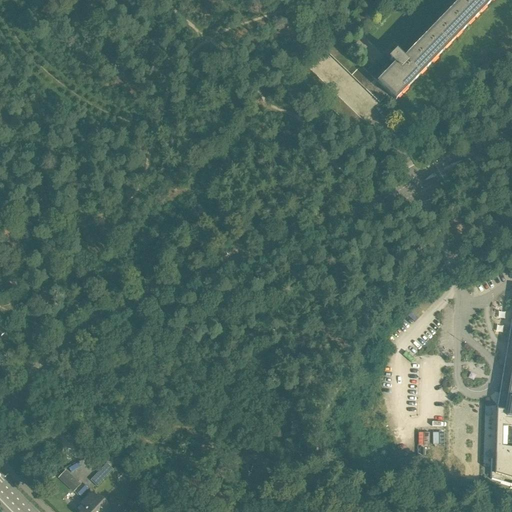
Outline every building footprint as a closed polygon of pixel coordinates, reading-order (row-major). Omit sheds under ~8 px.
[(395,65),(377,83),(379,85),(383,90),(388,94),(395,101),(493,0),(460,0),(403,60),(396,53),(389,60),(395,65)] [(325,51),(334,42),(329,38),(321,47),(325,51)] [(329,55),(338,46),(334,42),(325,51),(329,55)] [(334,60),(343,50),(338,46),(329,55),(334,60)] [(338,64),(347,55),(343,50),(334,60),(338,64)] [(342,68),(351,59),(347,55),(338,64),(342,68)] [(347,72),(356,63),(351,59),(342,68),(347,72)] [(351,76),(360,67),(356,63),(347,72),(351,76)] [(299,78),(308,69),(303,65),(294,74),(299,78)] [(355,80),(364,71),(360,67),(351,76),(355,80)] [(303,83),(312,73),(308,69),(299,78),(303,83)] [(308,87),(317,78),(312,73),(303,83),(308,87)] [(370,77),(369,75),(366,73),(357,82),(362,86),(370,77)] [(366,91),(375,81),(370,77),(362,86),(366,91)] [(312,91),(321,82),(317,78),(308,87),(312,91)] [(379,85),(377,83),(375,81),(366,91),(370,95),(379,85)] [(316,95),(325,86),(321,82),(312,91),(316,95)] [(375,99),(377,96),(383,90),(379,85),(370,95),(375,99)] [(321,99),(330,90),(325,86),(316,95),(321,99)] [(325,104),(334,94),(330,90),(321,99),(325,104)] [(383,90),(377,96),(375,99),(379,103),(388,94),(383,90)] [(330,108),(338,99),(334,94),(325,104),(330,108)] [(334,112),(343,103),(338,99),(330,108),(334,112)] [(338,116),(347,107),(343,103),(334,112),(338,116)] [(343,120),(352,111),(347,107),(338,116),(343,120)] [(347,125),(356,115),(352,111),(343,120),(347,125)] [(351,129),(360,119),(356,115),(347,125),(351,129)] [(356,133),(365,124),(360,119),(351,129),(356,133)] [(361,138),(366,132),(365,131),(368,127),(365,124),(356,133),(361,138)] [(511,327),(509,345),(507,355),(511,355),(511,366),(504,412),(496,410),(495,455),(494,471),(494,475),(510,480),(511,479),(511,327)] [(78,484),(65,472),(59,478),(73,492),(81,484),(79,482),(78,484)] [(97,501),(91,495),(81,505),(86,510),(83,511),(108,511),(103,507),(105,505),(99,499),(97,501)]
